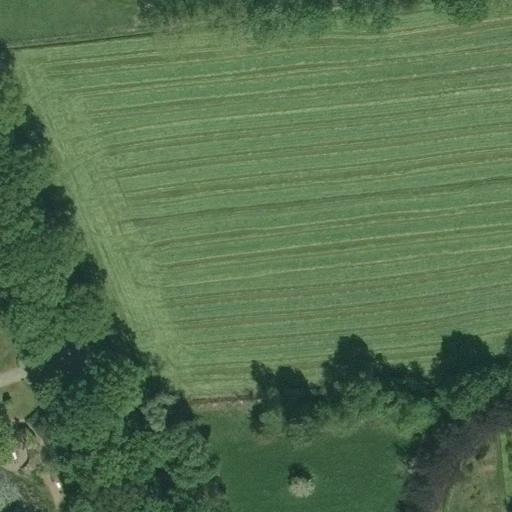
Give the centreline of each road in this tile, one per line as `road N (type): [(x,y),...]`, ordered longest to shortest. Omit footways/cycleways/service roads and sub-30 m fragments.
road 1 (unclassified): [(0,150),(152,511)]
road 2 (unknown): [(428,511),(457,441),(511,413)]
